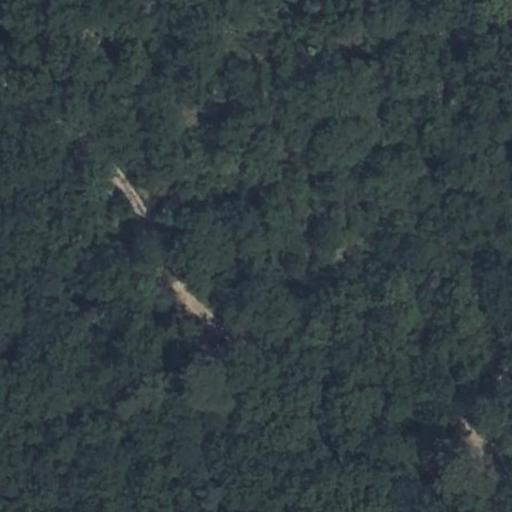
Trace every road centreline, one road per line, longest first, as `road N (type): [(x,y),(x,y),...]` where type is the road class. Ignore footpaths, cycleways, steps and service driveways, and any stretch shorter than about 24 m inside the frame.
road 1 (track): [(413,511),(264,352),(77,114),(12,68),(7,0)]
road 2 (track): [(511,366),(474,386),(503,497),(463,511)]
